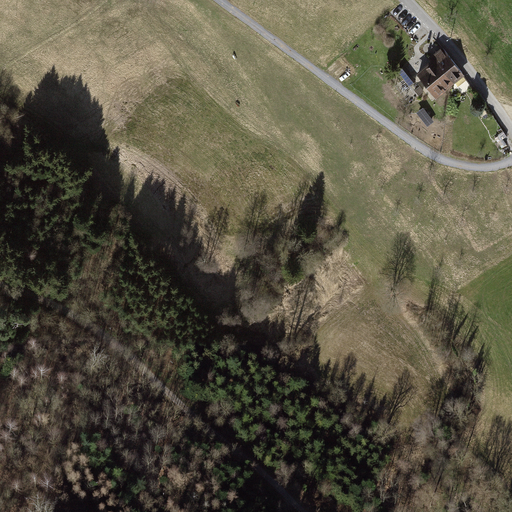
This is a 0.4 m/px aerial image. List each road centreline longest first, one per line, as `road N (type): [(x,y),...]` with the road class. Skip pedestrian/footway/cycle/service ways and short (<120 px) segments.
road 1 (track): [(307,511),(92,326),(0,284)]
road 2 (track): [(511,160),(453,164),(422,148),(219,0)]
road 3 (unclassified): [(407,0),(511,132)]
